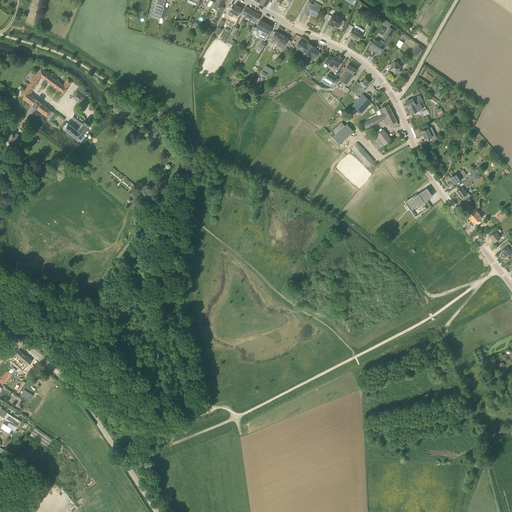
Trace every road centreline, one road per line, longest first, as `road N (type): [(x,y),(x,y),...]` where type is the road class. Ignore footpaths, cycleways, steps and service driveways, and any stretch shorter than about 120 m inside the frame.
road 1 (track): [(118,452),(208,404),(185,298),(189,217)]
road 2 (unclassified): [(156,511),(85,403),(18,341)]
road 3 (track): [(188,141),(148,102),(74,60),(0,35)]
road 4 (tertiary): [(511,284),(429,173),(396,100)]
road 5 (tertiary): [(396,100),(361,61),(244,0)]
